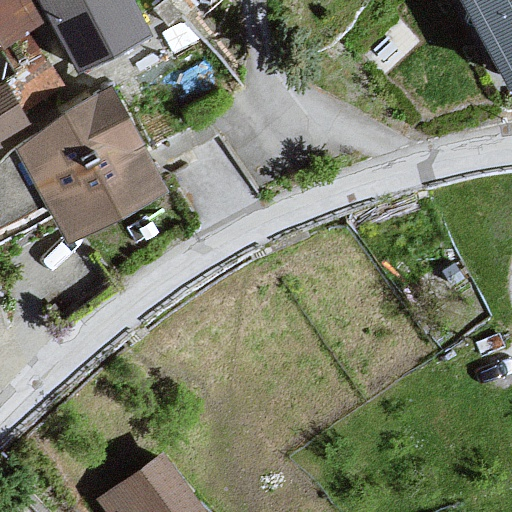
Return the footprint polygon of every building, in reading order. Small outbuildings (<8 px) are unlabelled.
[(0,0),(0,74),(2,73),(13,66),(0,45),(0,17),(26,0),(0,0)] [(148,0),(39,0),(76,57),(154,8),(148,0)] [(511,0),(462,0),(501,72),(511,74),(511,0)] [(0,128),(23,114),(2,73),(0,74),(0,128)] [(65,117),(14,157),(0,167),(0,240),(46,220),(62,254),(168,204),(157,169),(190,146),(169,104),(126,124),(106,93),(65,117)] [(204,511),(155,449),(96,495),(109,511),(204,511)]
